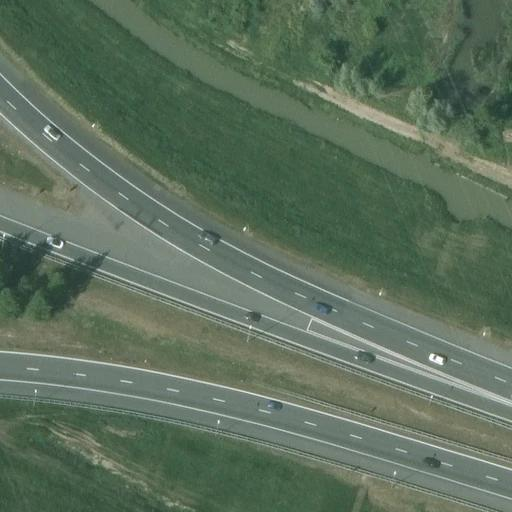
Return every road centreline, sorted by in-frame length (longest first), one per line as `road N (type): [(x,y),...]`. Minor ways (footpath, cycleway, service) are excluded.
road 1 (motorway): [(511,381),(229,258),(109,184),(0,90)]
road 2 (motorway): [(511,414),(0,222)]
road 3 (motorway): [(0,364),(166,389),(511,488)]
